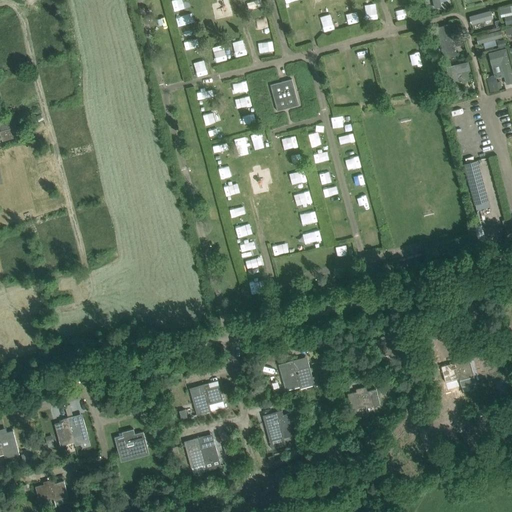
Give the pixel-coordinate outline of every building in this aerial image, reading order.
[(439,0),(432,0),(434,9),(441,7),(439,0)] [(510,6),(499,8),(501,17),(504,16),(511,14),(510,6)] [(375,9),(367,10),(368,19),(376,18),(375,9)] [(491,10),(469,17),(471,25),(493,19),(491,10)] [(178,26),(192,22),(190,12),(175,16),(178,26)] [(354,13),(347,15),(349,24),(356,22),(354,13)] [(257,19),(259,29),(269,27),(267,17),(257,19)] [(444,59),(457,54),(448,23),(434,28),(444,59)] [(501,30),(476,37),(478,44),(483,43),(495,40),(502,37),(501,30)] [(504,39),(496,41),(498,48),(506,46),(504,39)] [(496,45),(495,40),(483,43),(485,48),(496,45)] [(183,44),(186,52),(192,51),(189,42),(183,44)] [(235,46),(238,57),(248,54),(246,43),(235,46)] [(506,84),(511,82),(511,71),(506,48),(488,52),(494,76),(501,75),(501,77),(504,76),(506,84)] [(226,50),(214,53),(217,63),(228,61),(226,50)] [(200,60),(191,62),(193,70),(203,68),(200,60)] [(467,71),(470,70),(468,61),(445,66),(451,92),(461,90),(460,85),(465,84),(469,78),(467,71)] [(270,85),(277,111),(299,105),(292,79),(270,85)] [(497,79),(487,82),(490,92),(499,89),(497,79)] [(246,80),(235,82),(238,95),(249,92),(246,80)] [(342,89),(341,80),(331,81),(332,91),(342,89)] [(343,95),(333,96),(334,104),(343,104),(343,95)] [(350,118),(339,119),(339,129),(350,129),(350,118)] [(16,121),(0,125),(0,129),(1,131),(0,131),(0,133),(2,141),(21,136),(18,126),(17,126),(16,121)] [(210,136),(218,133),(215,123),(206,126),(210,136)] [(266,132),(251,132),(251,149),(266,148),(266,132)] [(473,205),(489,201),(479,160),(463,163),(473,205)] [(218,170),(220,179),(235,176),(233,167),(218,170)] [(295,186),(307,183),(304,172),(292,175),(295,186)] [(310,191),(298,193),(299,204),(311,203),(310,191)] [(315,211),(301,212),(302,221),(316,220),(315,211)] [(250,225),(235,227),(236,238),(251,236),(250,225)] [(365,239),(380,239),(380,230),(365,231),(365,239)] [(299,236),(303,250),(313,247),(309,233),(299,236)] [(328,248),(317,250),(318,261),(330,258),(328,248)] [(257,256),(243,260),(245,269),(259,265),(257,256)] [(468,306),(472,324),(473,326),(487,323),(483,306),(474,309),(473,304),(468,306)] [(459,327),(472,324),(468,306),(463,307),(464,309),(455,311),(459,327)] [(386,335),(391,356),(406,352),(401,336),(392,338),(391,334),(386,335)] [(377,358),(391,354),(386,335),(381,337),(382,339),(372,342),(377,358)] [(298,379),(298,381),(313,377),(308,361),(299,363),(298,359),(291,361),(298,379)] [(454,360),(459,378),(460,380),(474,377),(470,361),(461,363),(460,359),(454,360)] [(445,382),(459,378),(454,360),(449,362),(450,364),(441,366),(445,382)] [(284,383),(298,379),(291,361),(287,362),(288,364),(279,367),(284,383)] [(209,383),(203,385),(208,403),(208,405),(210,411),(225,407),(219,385),(210,387),(209,383)] [(199,388),(190,390),(195,406),(197,415),(210,411),(208,405),(208,403),(203,385),(198,386),(199,388)] [(361,388),(365,406),(365,408),(380,405),(376,389),(367,391),(366,387),(361,388)] [(281,388),(273,390),(274,396),(282,394),(281,388)] [(351,410),(365,406),(361,388),(356,389),(356,392),(347,394),(351,410)] [(185,409),(179,411),(181,419),(187,417),(185,409)] [(282,410),(276,412),(281,430),(283,438),(284,438),(290,436),(289,430),(296,428),(292,412),(283,415),(282,410)] [(265,418),(263,418),(269,441),(283,438),(281,430),(276,412),(272,413),(272,416),(265,418)] [(73,416),(68,418),(74,438),(88,434),(86,428),(83,418),(74,420),(73,416)] [(75,442),(74,438),(68,418),(63,419),(63,421),(54,424),(57,434),(59,440),(61,446),(75,442)] [(128,431),(133,452),(147,448),(143,432),(134,434),(133,430),(128,431)] [(13,431),(0,434),(0,438),(3,451),(17,447),(13,431)] [(133,452),(128,431),(123,432),(123,435),(114,437),(119,453),(133,450),(133,452)] [(52,435),(44,437),(46,444),(54,441),(52,435)] [(203,436),(197,438),(202,456),(203,458),(205,464),(219,460),(213,438),(205,440),(203,436)] [(194,441),(185,444),(191,468),(205,464),(203,458),(202,456),(197,438),(193,439),(194,441)] [(234,456),(231,444),(224,446),(227,454),(229,453),(230,456),(234,456)] [(177,446),(171,448),(173,456),(179,454),(177,446)] [(54,479),(49,480),(55,501),(69,497),(64,481),(55,483),(54,479)] [(54,501),(55,501),(49,480),(43,482),(44,484),(35,487),(40,503),(54,499),(54,501)]
